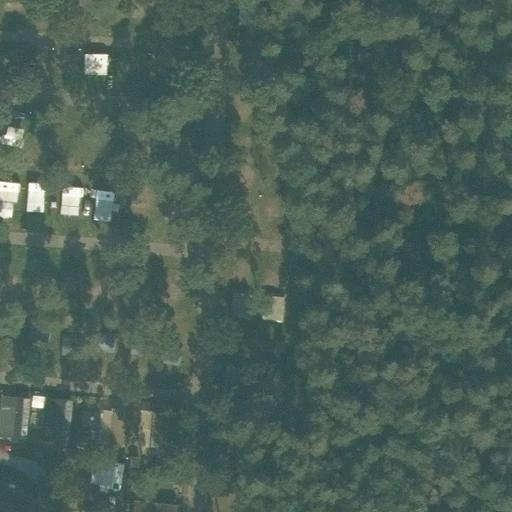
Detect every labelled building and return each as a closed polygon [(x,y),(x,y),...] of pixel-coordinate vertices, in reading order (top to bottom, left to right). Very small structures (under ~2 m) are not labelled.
[(140,0),(124,0),(124,15),(143,16),(144,0),(140,0)] [(56,54),(56,73),(73,72),(72,54),(56,54)] [(109,74),(110,55),(91,55),(91,73),(109,74)] [(124,57),(123,74),(145,75),(145,57),(124,57)] [(291,174),(265,173),(265,191),(290,192),(291,174)] [(0,435),(26,436),(27,394),(0,394),(0,408),(0,435)] [(32,394),(31,405),(43,406),(40,439),(69,442),(73,398),(32,394)] [(135,442),(165,443),(166,410),(136,409),(135,442)] [(90,443),(91,433),(77,432),(76,442),(90,443)] [(0,500),(0,511),(25,511),(25,501),(0,500)] [(179,511),(179,501),(145,501),(145,511),(179,511)]
